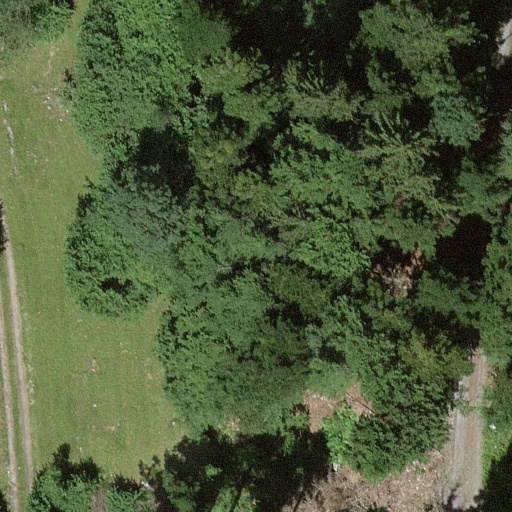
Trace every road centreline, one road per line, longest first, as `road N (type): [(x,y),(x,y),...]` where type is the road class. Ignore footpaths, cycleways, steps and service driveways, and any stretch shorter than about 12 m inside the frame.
road 1 (track): [(461,511),(471,358),(511,68)]
road 2 (track): [(0,272),(22,511)]
